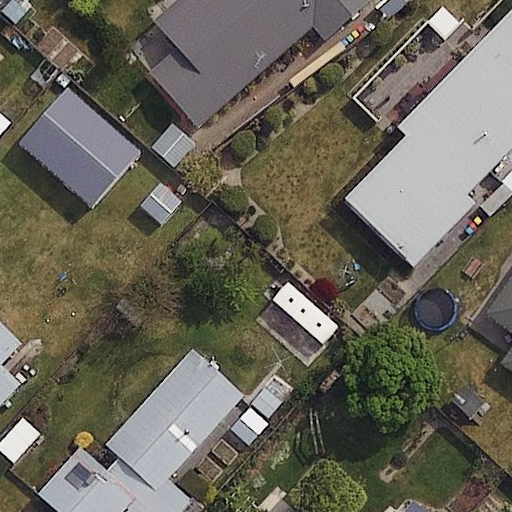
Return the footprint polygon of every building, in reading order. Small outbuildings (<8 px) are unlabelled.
[(361,0),(184,0),(156,25),(179,51),(152,75),(205,136),(361,0)] [(511,33),(350,201),(418,267),(511,170),(511,33)] [(0,142),(22,120),(0,98),(0,142)] [(73,101),(29,152),(97,212),(142,161),(73,101)] [(199,141),(173,116),(149,140),(174,166),(199,141)] [(186,202),(159,175),(135,199),(163,226),(186,202)] [(346,322),(289,276),(273,296),(329,342),(346,322)] [(511,284),(489,320),(511,335),(511,351),(497,373),(511,382),(511,284)] [(0,325),(0,409),(20,388),(5,374),(27,350),(0,325)] [(241,398),(192,356),(99,465),(81,449),(36,501),(48,511),(186,511),(194,503),(170,481),(241,398)] [(49,435),(25,412),(0,438),(0,449),(18,467),(49,435)] [(437,511),(412,495),(400,511),(437,511)]
